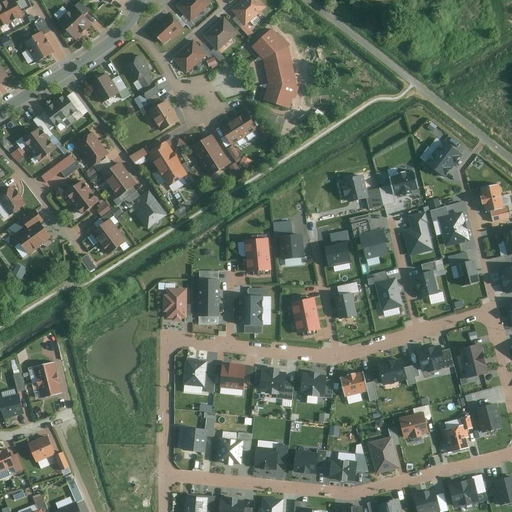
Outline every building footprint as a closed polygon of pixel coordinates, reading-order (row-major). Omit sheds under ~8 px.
[(19,0),(9,0),(3,3),(13,22),(27,14),(26,11),(20,0),(19,0)] [(28,0),(20,0),(26,11),(33,7),(28,0)] [(183,0),(177,6),(191,22),(213,3),(210,0),(183,0)] [(242,0),(233,9),(247,25),(268,6),(262,0),(242,0)] [(83,1),(77,7),(85,16),(92,10),(83,1)] [(0,28),(13,22),(3,3),(0,4),(0,28)] [(77,7),(60,21),(78,40),(94,26),(85,16),(77,7)] [(151,29),(164,44),(183,28),(170,13),(151,29)] [(216,48),(218,51),(239,33),(225,17),(204,35),(216,48)] [(42,32),(44,36),(52,32),(45,20),(37,24),(42,32)] [(274,29),(252,48),(265,61),(270,86),(265,102),(291,110),(300,89),(290,47),(292,46),(284,37),(283,39),(274,29)] [(42,32),(25,42),(37,64),(54,54),(44,36),(42,32)] [(10,36),(3,40),(7,48),(14,44),(10,36)] [(201,46),(194,39),(173,58),(187,74),(209,55),(201,46)] [(204,43),(201,46),(209,55),(211,57),(214,54),(212,52),(204,43)] [(216,48),(212,52),(214,54),(222,62),(226,59),(218,51),(216,48)] [(152,72),(141,54),(123,66),(134,83),(138,81),(149,74),(152,72)] [(0,86),(13,77),(0,62),(0,86)] [(120,93),(107,74),(90,84),(103,104),(120,93)] [(161,92),(149,74),(138,81),(142,88),(140,89),(148,100),(161,92)] [(68,92),(56,100),(73,124),(79,120),(76,116),(82,112),(68,92)] [(56,100),(45,108),(59,128),(65,124),(68,128),(73,124),(56,100)] [(180,120),(168,100),(160,105),(149,112),(161,132),(180,120)] [(143,115),(149,112),(160,105),(157,101),(140,110),(143,115)] [(325,115),(318,110),(314,116),(321,120),(325,115)] [(247,112),(235,120),(246,138),(259,130),(247,112)] [(233,147),(246,138),(235,120),(221,129),(233,147)] [(263,128),(259,130),(265,139),(268,137),(263,128)] [(39,129),(19,143),(27,154),(47,140),(39,129)] [(103,144),(95,133),(79,146),(87,157),(103,144)] [(191,147),(201,163),(223,150),(212,134),(191,147)] [(55,150),(47,140),(27,154),(35,163),(55,150)] [(70,150),(77,145),(74,140),(67,145),(70,150)] [(169,187),(188,175),(167,141),(150,151),(147,147),(131,157),(136,163),(149,155),(169,187)] [(462,156),(445,142),(436,153),(453,167),(462,156)] [(112,155),(103,144),(87,157),(95,167),(112,155)] [(239,156),(233,147),(229,149),(235,159),(239,156)] [(223,150),(201,163),(210,178),(232,164),(223,150)] [(453,167),(436,153),(427,164),(444,178),(453,167)] [(48,183),(63,172),(77,162),(72,156),(44,177),(48,183)] [(252,161),(245,157),(241,164),(248,169),(252,161)] [(77,162),(63,172),(68,178),(81,168),(77,162)] [(130,173),(122,163),(104,177),(112,188),(130,173)] [(243,174),(236,163),(230,167),(232,171),(230,173),(234,179),(243,174)] [(98,172),(95,168),(88,173),(91,177),(98,172)] [(138,184),(130,173),(112,188),(120,198),(138,184)] [(417,189),(414,173),(392,177),(393,186),(395,193),(402,192),(403,195),(412,194),(411,190),(417,189)] [(97,175),(91,178),(94,183),(100,179),(97,175)] [(363,175),(344,179),(348,201),(368,197),(367,191),(363,175)] [(0,197),(11,190),(5,182),(0,185),(0,197)] [(67,203),(71,208),(93,193),(85,182),(69,194),(73,199),(67,203)] [(381,188),(384,206),(397,203),(395,193),(393,186),(381,188)] [(498,186),(482,189),(486,211),(492,210),(494,221),(510,218),(509,209),(503,210),(498,186)] [(27,204),(15,187),(11,190),(0,197),(0,199),(12,215),(27,204)] [(384,206),(381,188),(367,191),(368,197),(370,209),(384,206)] [(171,216),(151,191),(143,197),(137,203),(144,213),(139,216),(151,230),(171,216)] [(130,207),(137,203),(143,197),(139,192),(126,202),(130,207)] [(93,193),(71,208),(75,213),(81,209),(84,215),(101,203),(93,193)] [(99,210),(103,217),(113,210),(106,201),(99,206),(101,208),(99,210)] [(120,207),(114,212),(118,218),(124,213),(120,207)] [(441,220),(441,218),(450,216),(448,207),(431,211),(434,222),(441,220)] [(24,220),(31,229),(41,222),(43,220),(36,211),(24,220)] [(405,230),(410,256),(435,252),(429,224),(430,224),(427,212),(410,216),(413,229),(405,230)] [(103,219),(107,225),(114,220),(117,218),(113,213),(103,219)] [(447,246),(471,241),(464,213),(450,216),(441,218),(441,220),(447,246)] [(355,236),(361,235),(367,259),(389,253),(383,230),(374,232),(370,216),(351,220),(355,236)] [(95,234),(102,245),(121,231),(114,220),(107,225),(95,234)] [(30,254),(53,238),(41,222),(31,229),(18,238),(30,254)] [(275,239),(282,238),(283,258),(304,257),(302,235),(292,236),(291,222),(274,224),(275,239)] [(332,243),(326,245),(330,265),(354,260),(348,230),(330,234),(332,243)] [(121,231),(102,245),(110,255),(129,242),(121,231)] [(511,255),(511,231),(501,234),(506,256),(511,255)] [(268,239),(246,241),(248,257),(269,255),(268,239)] [(269,255),(248,257),(249,273),(271,270),(269,255)] [(98,268),(90,256),(83,260),(91,272),(98,268)] [(437,293),(433,272),(438,271),(436,261),(420,265),(422,275),(417,276),(421,296),(437,293)] [(474,261),(458,265),(463,285),(479,281),(474,261)] [(18,265),(13,275),(22,279),(27,270),(18,265)] [(511,267),(501,270),(507,294),(511,292),(511,267)] [(200,280),(219,280),(219,272),(200,272),(200,280)] [(377,283),(389,281),(387,272),(368,277),(370,285),(377,283)] [(389,281),(377,283),(384,310),(402,306),(396,279),(389,281)] [(200,280),(199,299),(220,299),(220,280),(219,280),(200,280)] [(340,297),(336,298),(340,319),(356,316),(352,294),(359,292),(357,283),(337,288),(340,297)] [(187,288),(167,288),(167,318),(187,318),(187,288)] [(267,289),(249,289),(249,297),(242,297),(242,325),(246,325),(246,334),(263,334),(263,297),(267,297),(267,289)] [(220,299),(199,299),(199,317),(219,317),(220,317),(220,299)] [(316,299),(292,304),(295,319),(319,315),(316,299)] [(319,315),(295,319),(298,334),(321,330),(319,315)] [(219,325),(219,317),(199,317),(199,325),(219,325)] [(52,351),(55,341),(48,339),(45,348),(52,351)] [(482,344),(462,349),(468,378),(461,380),(462,385),(474,382),(473,377),(488,373),(482,344)] [(440,347),(419,352),(424,371),(454,364),(450,350),(441,352),(440,347)] [(188,361),(186,384),(203,386),(203,391),(214,392),(216,375),(205,375),(206,363),(188,361)] [(402,361),(380,366),(385,385),(407,380),(408,384),(416,382),(412,366),(404,368),(402,361)] [(245,365),(223,363),(221,389),(244,390),(245,379),(256,379),(257,368),(244,367),(245,365)] [(40,385),(59,380),(56,364),(35,369),(40,385)] [(271,371),(263,371),(261,390),(267,390),(267,394),(279,394),(279,399),(293,400),(294,383),(285,383),(285,373),(280,373),(280,369),(271,369),(271,371)] [(364,373),(343,378),(347,396),(368,391),(370,402),(378,400),(374,382),(366,384),(364,373)] [(27,392),(23,374),(16,376),(20,393),(27,392)] [(316,375),(302,375),(302,390),(307,390),(307,397),(318,397),(318,395),(331,395),(331,379),(316,379),(316,375)] [(43,401),(63,396),(59,380),(40,385),(43,401)] [(5,418),(23,413),(19,397),(0,402),(5,418)] [(496,405),(477,410),(482,433),(501,428),(496,405)] [(427,432),(422,413),(400,419),(405,438),(427,432)] [(329,414),(320,414),(320,422),(329,423),(329,414)] [(463,426),(445,430),(448,443),(451,442),(453,451),(468,448),(466,438),(469,438),(467,430),(472,429),(470,417),(461,419),(463,426)] [(206,431),(186,429),(185,451),(205,452),(206,435),(212,436),(213,420),(207,419),(206,431)] [(380,419),(376,422),(380,428),(384,425),(380,419)] [(392,439),(370,444),(377,471),(397,467),(392,446),(400,445),(396,428),(390,430),(392,439)] [(239,442),(222,441),(221,463),(241,464),(242,449),(251,449),(251,434),(239,433),(239,442)] [(56,454),(49,438),(31,445),(38,461),(56,454)] [(278,449),(257,447),(255,466),(276,468),(278,449)] [(0,470),(14,466),(8,449),(0,452),(0,470)] [(318,453),(298,452),(296,471),(316,473),(317,468),(326,468),(327,451),(318,450),(318,453)] [(70,467),(64,452),(56,455),(62,470),(70,467)] [(357,461),(333,459),(331,479),(357,480),(357,471),(369,472),(364,454),(357,453),(357,461)] [(23,475),(13,478),(16,488),(26,485),(23,475)] [(84,500),(73,475),(66,478),(77,503),(84,500)] [(511,476),(495,481),(502,507),(511,504),(511,476)] [(450,484),(455,508),(480,502),(478,495),(486,493),(482,477),(450,484)] [(421,496),(415,498),(418,511),(434,511),(441,510),(437,493),(431,494),(430,492),(421,494),(421,496)] [(214,511),(216,496),(186,494),(184,511),(214,511)] [(282,511),(284,499),(263,497),(263,509),(260,508),(259,511),(282,511)] [(402,511),(400,498),(377,504),(378,511),(402,511)] [(221,500),(220,511),(252,511),(252,508),(246,507),(247,501),(221,500)]
